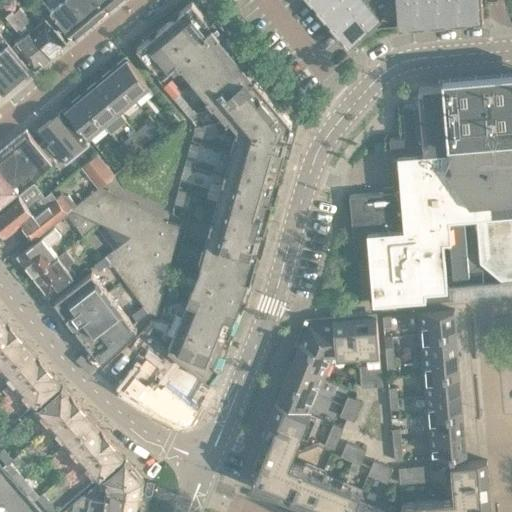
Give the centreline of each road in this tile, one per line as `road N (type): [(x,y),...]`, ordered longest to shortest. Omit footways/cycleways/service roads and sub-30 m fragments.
road 1 (tertiary): [(206,464),(259,336),(319,146),(349,100)]
road 2 (tertiary): [(206,464),(125,420),(0,284)]
road 3 (residential): [(0,126),(148,0)]
road 4 (tertiary): [(349,100),(403,64),(511,51)]
road 5 (residential): [(265,0),(349,100)]
